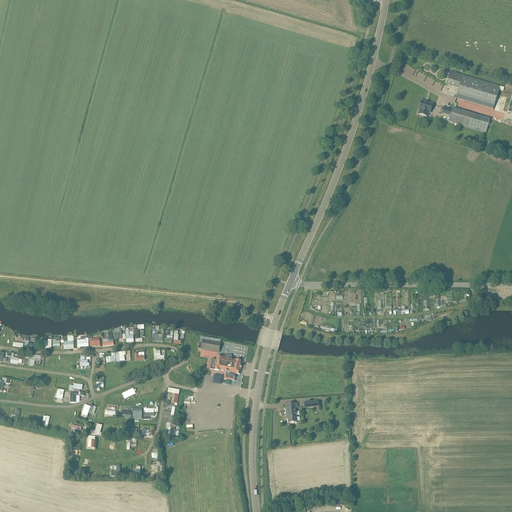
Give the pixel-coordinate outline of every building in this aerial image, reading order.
[(447,84),(459,87),(462,76),(450,72),(447,84)] [(500,87),(462,76),(459,87),(457,93),(458,94),(456,98),(460,100),(461,95),(495,105),(500,87)] [(433,105),(421,101),(419,110),(420,110),(419,114),(427,117),(427,116),(425,116),(426,112),(430,113),(433,105)] [(490,120),(453,109),(449,122),(486,133),(490,120)] [(122,329),(114,330),(114,339),(123,339),(122,329)] [(63,340),(64,349),(75,348),(74,336),(64,336),(64,340),(63,340)] [(44,349),(53,348),(53,339),(44,339),(44,349)] [(220,343),(194,339),(193,348),(201,349),(201,350),(219,353),(220,343)] [(147,353),(147,359),(156,359),(156,349),(151,349),(151,353),(147,353)] [(157,351),(157,360),(165,359),(165,355),(161,356),(161,350),(157,351)] [(107,357),(107,363),(127,361),(126,351),(112,353),(112,356),(107,357)] [(15,357),(15,353),(12,353),(11,363),(22,365),(23,358),(15,357)] [(30,355),(30,366),(35,366),(35,360),(41,361),(41,355),(30,355)] [(90,360),(91,360),(91,355),(81,355),(81,366),(90,366),(90,360)] [(235,374),(238,374),(239,372),(240,372),(240,370),(241,370),(242,366),(240,366),(241,361),(236,360),(236,361),(231,360),(231,356),(225,356),(225,358),(222,358),(217,357),(217,360),(212,359),(211,369),(215,370),(219,371),(220,371),(226,372),(224,379),(235,381),(235,377),(235,374)] [(214,375),(213,383),(221,384),(222,380),(222,376),(214,375)] [(176,393),(174,403),(179,403),(181,389),(169,388),(169,392),(176,393)] [(56,398),(56,403),(63,403),(64,390),(53,389),(53,393),(56,393),(55,398),(56,398)] [(46,399),(48,392),(41,390),(39,397),(46,399)] [(217,408),(216,402),(198,405),(199,411),(208,410),(208,409),(217,408)] [(86,404),(82,414),(89,416),(92,406),(86,404)] [(298,408),(298,404),(286,405),(287,416),(288,416),(288,423),(297,422),(296,408),(298,408)] [(126,415),(126,419),(143,419),(143,408),(133,408),(133,411),(122,411),(122,415),(126,415)] [(48,428),(50,416),(44,415),(42,427),(48,428)] [(167,432),(171,432),(172,436),(180,436),(179,431),(175,431),(175,422),(167,423),(167,432)] [(100,436),(103,425),(98,423),(96,430),(92,429),(91,433),(100,436)] [(150,437),(150,428),(141,428),(141,437),(150,437)] [(86,448),(96,448),(96,436),(89,436),(89,444),(86,444),(86,448)] [(137,439),(127,439),(127,450),(131,450),(131,445),(137,446),(137,439)] [(144,441),(141,446),(146,449),(149,444),(144,441)] [(111,475),(110,466),(107,466),(107,468),(101,468),(101,467),(94,467),(94,471),(91,471),(91,476),(111,475)]
